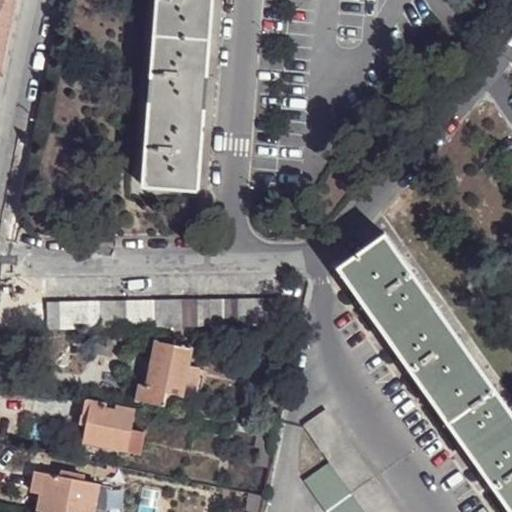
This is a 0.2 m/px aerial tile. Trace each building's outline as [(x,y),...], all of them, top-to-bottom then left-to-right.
[(0,0),(0,74),(1,75),(17,0),(0,0)] [(209,60),(213,0),(158,0),(154,57),(209,60)] [(199,189),(205,122),(206,103),(209,60),(154,57),(151,100),(150,118),(144,184),(199,189)] [(409,372),(458,339),(382,232),(333,264),(409,372)] [(49,318),(49,330),(99,330),(118,329),(279,328),(279,300),(49,302),(49,318)] [(118,329),(99,330),(95,351),(113,355),(118,329)] [(183,395),(189,365),(193,348),(156,339),(147,385),(139,384),(136,399),(163,405),(166,391),(176,394),(183,395)] [(409,372),(485,479),(511,460),(511,415),(458,339),(409,372)] [(199,367),(189,365),(183,395),(192,397),(199,367)] [(174,407),(176,394),(166,391),(163,405),(174,407)] [(88,415),(91,399),(86,398),(83,414),(88,415)] [(130,428),(134,408),(115,404),(115,407),(105,405),(105,402),(91,399),(88,415),(83,441),(125,450),(130,428)] [(262,436),(273,439),(280,410),(264,406),(258,435),(262,436)] [(396,511),(324,410),(304,425),(329,461),(364,511),(396,511)] [(78,440),(83,441),(88,415),(83,414),(78,440)] [(130,428),(125,450),(145,454),(149,432),(130,428)] [(267,468),(273,439),(262,436),(255,466),(267,468)] [(508,511),(511,511),(511,460),(485,479),(508,511)] [(364,511),(329,461),(304,479),(327,511),(364,511)] [(48,467),(47,474),(70,478),(71,472),(48,467)] [(32,492),(43,495),(46,477),(36,474),(32,492)] [(42,511),(43,511),(94,511),(100,484),(70,478),(47,474),(46,477),(43,495),(39,511),(42,511)] [(261,511),(264,497),(249,494),(248,501),(254,502),(252,511),(261,511)]
